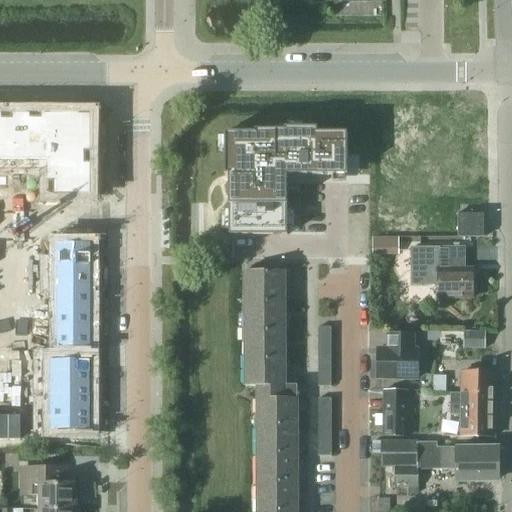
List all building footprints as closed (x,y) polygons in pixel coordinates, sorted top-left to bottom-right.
[(0,173),(47,174),(47,178),(47,184),(49,184),(53,184),(55,184),(55,185),(55,197),(89,197),(91,197),(91,190),(91,184),(91,178),(91,166),(91,165),(85,165),(85,153),(91,153),(91,152),(91,137),(84,137),(85,122),(85,116),(48,115),(46,115),(41,116),(41,121),(30,121),(30,115),(13,116),(13,121),(2,121),(2,116),(0,115),(0,173)] [(254,134),(224,134),(224,138),(224,151),(224,177),(228,177),(228,206),(228,212),(228,232),(228,237),(230,237),(240,237),(254,237),(281,237),(286,237),(286,236),(286,235),(286,234),(286,232),(286,212),(286,208),(286,207),(286,188),(286,177),(332,177),(345,177),(346,177),(346,156),(346,134),(317,134),(317,130),(302,130),(287,130),(284,130),(284,132),(280,132),(254,132),(254,134)] [(485,237),(485,221),(484,213),(458,213),(458,237),(485,237)] [(397,240),(372,240),(372,251),(372,252),(373,252),(397,252),(397,241),(397,240)] [(57,266),(47,266),(47,267),(91,267),(91,245),(57,245),(57,266)] [(473,270),(441,270),(441,248),(412,248),(411,284),(437,285),(436,298),(473,298),(473,295),(475,295),(475,283),(473,283),(473,270)] [(91,267),(47,267),(47,287),(91,287),(91,267)] [(285,271),(245,271),(245,302),(245,332),(245,362),(245,369),(245,387),(257,387),(257,392),(257,422),(257,452),(257,482),(257,511),(297,511),(297,482),(297,452),(297,422),(297,392),(297,386),(285,386),(285,362),(285,332),(285,302),(285,271)] [(91,287),(47,287),(47,288),(57,288),(57,307),(91,307),(91,287)] [(91,307),(57,307),(57,328),(91,328),(91,307)] [(91,328),(57,328),(57,331),(57,349),(66,349),(91,349),(91,328)] [(483,349),(484,333),(462,332),(461,348),(483,349)] [(416,379),(416,335),(387,335),(387,349),(377,349),(377,379),(416,379)] [(44,362),(44,349),(35,349),(35,362),(40,362),(44,362)] [(44,362),(40,362),(40,385),(91,386),(91,362),(66,362),(66,349),(57,349),(44,349),(44,362)] [(18,366),(6,366),(6,382),(18,382),(18,366)] [(463,373),(462,395),(495,395),(496,374),(493,374),(463,373)] [(445,395),(446,377),(432,377),(432,395),(445,395)] [(18,382),(6,382),(6,397),(18,397),(18,382)] [(91,386),(40,385),(40,387),(50,386),(50,407),(40,407),(40,408),(91,408),(91,386)] [(408,391),(384,391),(384,414),(383,437),(403,437),(407,437),(407,434),(407,414),(408,391)] [(450,394),(449,416),(462,417),(461,437),(494,438),(495,415),(495,395),(462,395),(450,394)] [(3,403),(3,415),(18,415),(18,403),(3,403)] [(91,408),(40,408),(40,444),(66,444),(66,432),(91,432),(91,408)] [(381,455),(381,443),(381,442),(371,442),(371,455),(381,455)] [(422,442),(421,442),(381,443),(381,455),(381,468),(396,467),(396,488),(419,488),(419,468),(432,468),(432,471),(457,471),(457,483),(499,482),(499,448),(437,448),(437,443),(422,442)] [(74,485),(63,485),(63,469),(27,469),(27,497),(39,497),(39,511),(74,511),(74,500),(78,500),(78,487),(74,487),(74,485)]
